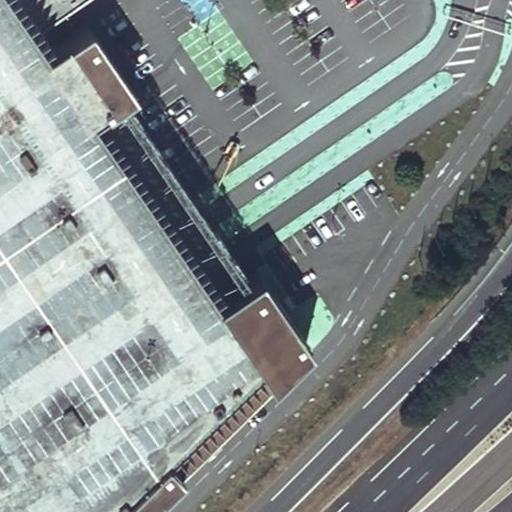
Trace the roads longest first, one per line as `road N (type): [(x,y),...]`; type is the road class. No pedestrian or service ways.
road 1 (motorway): [(511,242),(386,397),(269,511)]
road 2 (primary): [(511,385),(373,511)]
